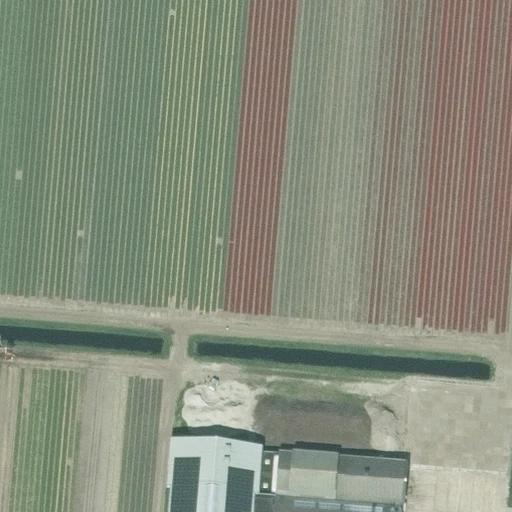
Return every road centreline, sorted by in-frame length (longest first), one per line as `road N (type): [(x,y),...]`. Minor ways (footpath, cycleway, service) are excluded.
road 1 (track): [(0,312),(495,352),(508,364),(491,511)]
road 2 (track): [(0,353),(464,393),(502,408)]
road 3 (track): [(180,326),(159,511)]
